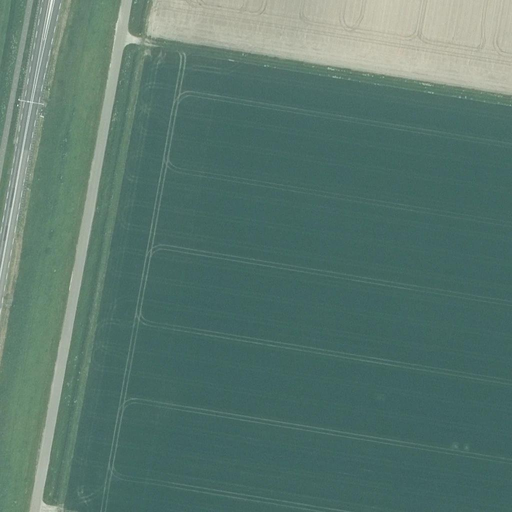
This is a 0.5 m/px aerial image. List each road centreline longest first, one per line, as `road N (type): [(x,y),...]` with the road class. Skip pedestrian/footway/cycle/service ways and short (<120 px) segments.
road 1 (unclassified): [(39,511),(128,0)]
road 2 (track): [(121,38),(511,98)]
road 3 (primary): [(0,269),(43,38)]
